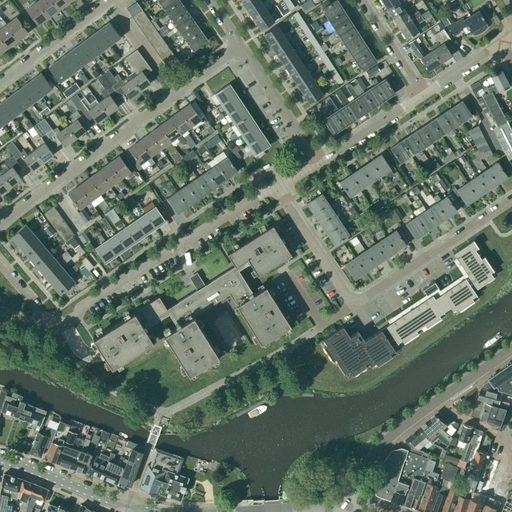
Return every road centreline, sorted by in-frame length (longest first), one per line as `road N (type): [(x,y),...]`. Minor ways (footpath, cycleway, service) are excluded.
road 1 (residential): [(0,225),(239,48)]
road 2 (unclassified): [(64,324),(276,188)]
road 3 (tertiary): [(349,510),(381,445),(511,349)]
road 4 (residential): [(511,198),(353,306)]
road 5 (residential): [(353,306),(276,188)]
road 6 (residential): [(0,83),(112,0)]
road 7 (residential): [(315,163),(239,48)]
road 8 (tertiary): [(127,508),(1,460)]
road 9 (unclassified): [(315,163),(425,94)]
